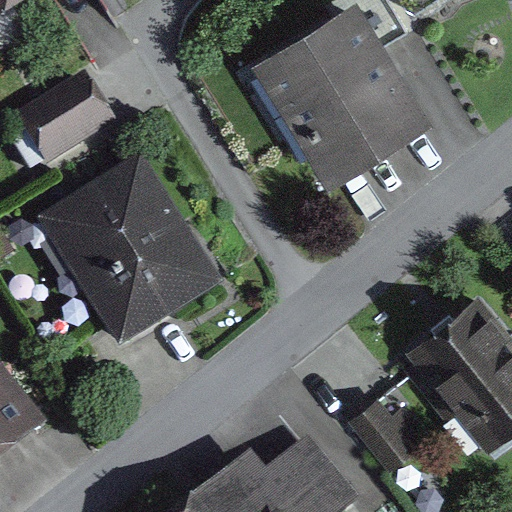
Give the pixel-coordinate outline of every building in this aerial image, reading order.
[(0,0),(0,13),(21,0),(0,0)] [(330,175),(418,121),(352,16),(265,70),(330,175)] [(22,120),(48,161),(108,123),(83,82),(22,120)] [(122,342),(210,289),(140,173),(52,226),(122,342)] [(491,441),(511,423),(511,348),(476,305),(417,355),(491,441)] [(0,449),(30,425),(0,387),(0,449)] [(343,511),(347,509),(303,454),(261,488),(247,471),(195,511),(343,511)]
